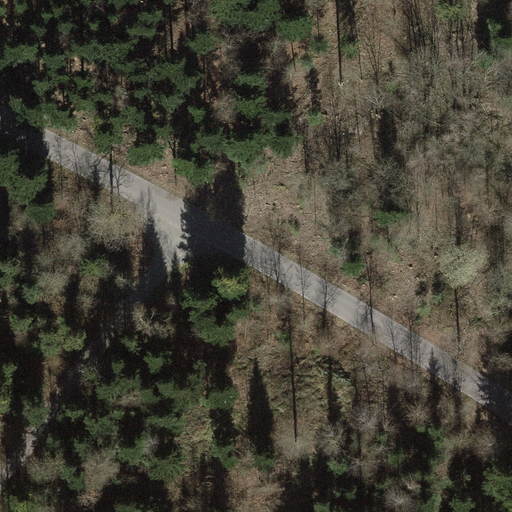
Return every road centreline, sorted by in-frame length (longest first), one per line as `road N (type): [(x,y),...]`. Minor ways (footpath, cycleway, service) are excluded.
road 1 (residential): [(0,121),(188,220),(511,414)]
road 2 (track): [(0,482),(188,220)]
